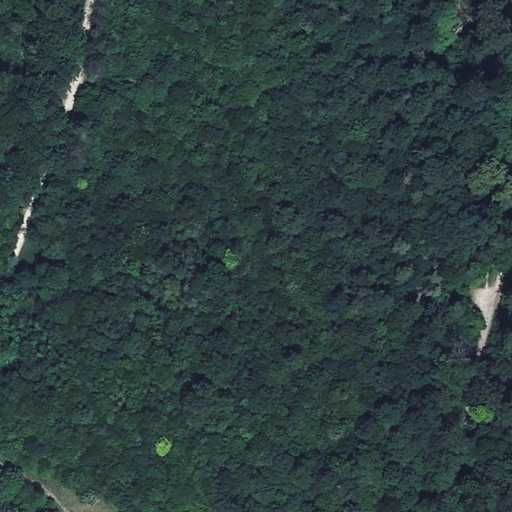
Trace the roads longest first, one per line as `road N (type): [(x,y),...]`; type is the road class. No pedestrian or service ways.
road 1 (track): [(0,269),(14,231),(46,186),(69,122),(91,0)]
road 2 (track): [(445,511),(498,282)]
